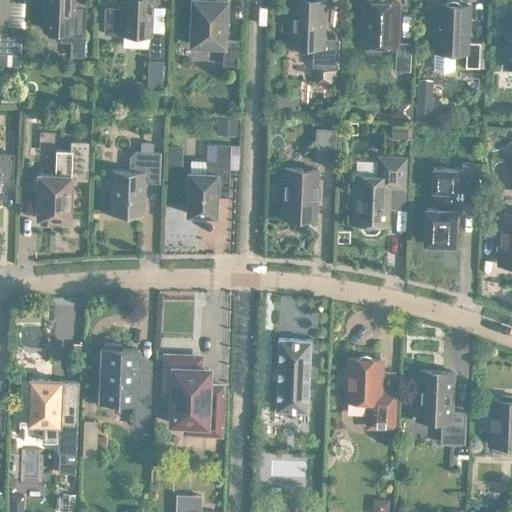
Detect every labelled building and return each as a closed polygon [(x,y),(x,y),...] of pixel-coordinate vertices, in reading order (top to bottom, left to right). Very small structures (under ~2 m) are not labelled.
[(21,26),(5,25),(6,0),(0,0),(0,53),(20,54),(21,26)] [(44,0),(43,29),(61,30),(60,41),(70,42),(70,56),(83,56),(85,29),(71,29),(72,0),(44,0)] [(163,32),(150,32),(151,0),(122,0),(121,34),(149,35),(148,57),(162,57),(163,32)] [(222,65),(237,65),(238,40),(225,40),(226,0),(192,0),(190,44),(223,45),(222,65)] [(288,46),(312,47),(312,66),(337,67),(338,39),(324,39),(325,0),(290,0),(289,14),(282,13),(281,30),(289,30),(288,46)] [(454,69),(455,52),(466,52),(465,67),(478,68),(479,43),(467,42),(469,5),(460,5),(457,1),(452,0),(448,1),(445,4),(436,4),(434,51),(435,51),(434,68),(444,71),(454,69)] [(362,1),(360,45),(364,45),(364,49),(367,53),(376,53),(379,50),(379,45),(395,46),(394,70),(409,71),(410,43),(396,42),(397,28),(395,27),(395,20),(397,20),(398,2),(362,1)] [(511,8),(506,8),(503,67),(511,67),(511,8)] [(148,60),(147,87),(162,88),(163,61),(148,60)] [(273,91),(273,108),(297,109),(297,92),(273,91)] [(0,92),(0,94),(0,100),(13,101),(13,92),(0,92)] [(102,105),(113,105),(114,99),(109,94),(103,94),(102,105)] [(391,102),(390,116),(408,117),(409,103),(391,102)] [(415,103),(414,118),(431,119),(432,104),(415,103)] [(275,113),(268,121),(275,128),(282,119),(275,113)] [(216,117),(216,134),(236,135),(237,118),(216,117)] [(391,126),(391,139),(405,140),(406,127),(391,126)] [(315,161),(333,162),(334,130),(317,129),(315,161)] [(69,219),(71,178),(86,178),(88,141),(71,141),(71,150),(56,149),(55,173),(38,173),(38,176),(34,176),(34,188),(38,188),(37,217),(40,217),(40,219),(42,219),(42,217),(50,218),(50,219),(52,220),(52,218),(69,219)] [(217,175),(229,175),(230,145),(216,145),(216,161),(207,161),(206,173),(189,172),(187,214),(215,215),(217,175)] [(109,214),(143,215),(145,180),(147,177),(159,178),(160,152),(135,151),(129,156),(128,171),(111,170),(109,214)] [(0,179),(12,180),(14,154),(0,153),(0,179)] [(353,223),(388,225),(389,189),(404,189),(406,157),(386,156),(385,176),(355,175),(354,195),(349,195),(346,198),(346,206),(349,209),(353,209),(353,223)] [(432,190),(436,190),(435,209),(426,208),(424,242),(452,243),(454,211),(462,211),(462,203),(476,204),(478,164),(463,163),(462,169),(433,168),(432,190)] [(318,186),(316,186),(317,169),(283,168),(283,169),(285,169),(284,183),(283,183),(282,184),(284,184),(283,218),(315,219),(316,198),(317,198),(317,196),(316,196),(316,187),(318,187),(318,186)] [(497,264),(511,264),(511,212),(499,212),(497,264)] [(274,410),(307,411),(310,339),(278,338),(274,410)] [(102,347),(100,399),(134,400),(133,425),(148,426),(151,372),(137,371),(138,349),(121,348),(121,343),(103,343),(103,347),(102,347)] [(348,358),(347,373),(344,375),(343,386),(347,388),(346,400),(364,401),(368,405),(367,420),(377,421),(376,427),(392,427),(394,394),(379,394),(381,359),(370,359),(369,356),(364,354),(360,355),(358,358),(348,358)] [(170,423),(220,425),(222,385),(208,385),(209,368),(200,368),(201,360),(189,359),(189,356),(177,355),(165,355),(164,371),(164,377),(163,393),(171,393),(171,396),(170,423)] [(441,443),(464,444),(465,412),(451,411),(452,371),(418,370),(417,419),(441,420),(441,443)] [(42,441),(58,442),(57,452),(75,453),(78,382),(60,381),(60,379),(30,378),(28,422),(43,423),(42,441)] [(511,395),(501,395),(500,400),(491,399),(491,413),(487,413),(486,429),(490,429),(489,444),(511,445),(511,395)] [(96,436),(96,450),(105,450),(106,436),(96,436)] [(274,502),(273,511),(300,511),(301,503),(274,502)]
